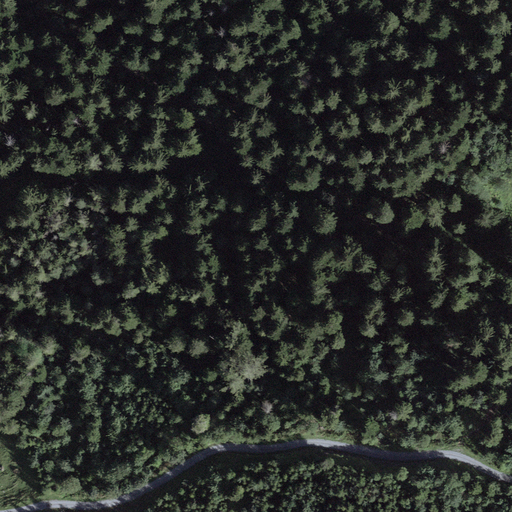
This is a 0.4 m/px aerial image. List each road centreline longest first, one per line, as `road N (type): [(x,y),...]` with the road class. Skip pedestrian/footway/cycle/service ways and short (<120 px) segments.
road 1 (track): [(511,479),(440,455),(315,444),(229,448),(125,501),(16,511)]
road 2 (track): [(0,203),(35,174),(143,170),(207,155)]
